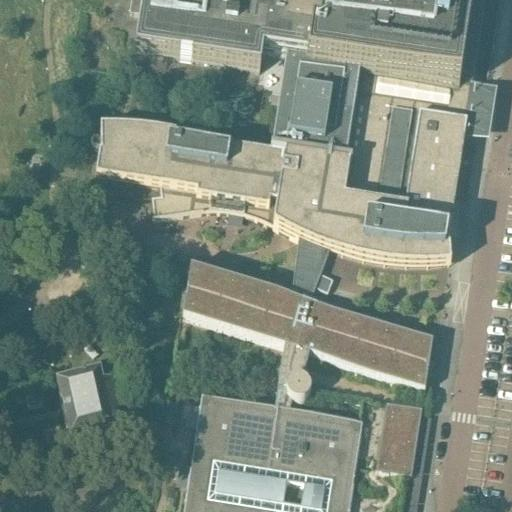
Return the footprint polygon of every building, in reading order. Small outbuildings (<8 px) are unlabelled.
[(277,235),(298,246),(329,258),(349,264),(369,268),(389,271),(409,272),(430,272),(450,270),(448,248),(445,247),(447,239),(449,239),(458,177),(468,115),(478,117),(479,108),(480,100),(470,99),(485,0),(299,0),(300,2),(290,1),(288,17),(271,15),(273,0),(132,0),(129,19),(139,20),(139,21),(140,21),(134,57),(191,66),(190,67),(259,78),(262,60),(290,64),(276,155),(270,154),(270,158),(271,158),(271,159),(217,151),(216,153),(214,153),(210,152),(210,150),(196,145),(192,144),(190,143),(187,143),(176,140),(156,136),(142,134),(129,133),(115,133),(105,132),(100,132),(100,144),(101,154),(100,154),(100,153),(100,152),(99,151),(98,150),(97,150),(96,149),(95,149),(94,149),(93,149),(92,150),(91,151),(91,152),(90,153),(90,154),(91,156),(92,157),(93,158),(94,159),(99,159),(97,174),(95,183),(160,192),(158,204),(152,205),(154,224),(152,224),(152,226),(155,225),(160,261),(158,260),(158,262),(171,261),(181,261),(183,260),(195,258),(206,255),(201,219),(220,217),(229,219),(238,220),(247,222),(256,225),(277,235)] [(329,258),(298,246),(290,303),(309,309),(329,258)] [(309,361),(383,383),(424,396),(432,346),(309,309),(290,303),(190,273),(183,323),(284,353),(275,415),(201,403),(184,511),(349,511),(353,489),(362,428),(288,417),(292,408),(293,408),(295,409),(296,409),(297,409),(299,409),(300,409),(302,408),(303,407),(304,407),(306,406),(307,405),(308,404),(308,402),(309,401),(309,400),(310,399),(310,398),(310,397),(310,396),(310,395),(310,394),(309,393),(309,392),(309,391),(308,390),(307,389),(307,388),(306,387),(305,386),(304,386),(303,385),(302,385),(301,385),(309,361)] [(102,385),(99,374),(56,385),(61,405),(60,405),(62,413),(64,422),(65,422),(69,443),(112,431),(110,421),(119,419),(111,383),(102,385)] [(386,409),(383,423),(375,476),(383,478),(407,482),(411,482),(421,415),(386,409)]
